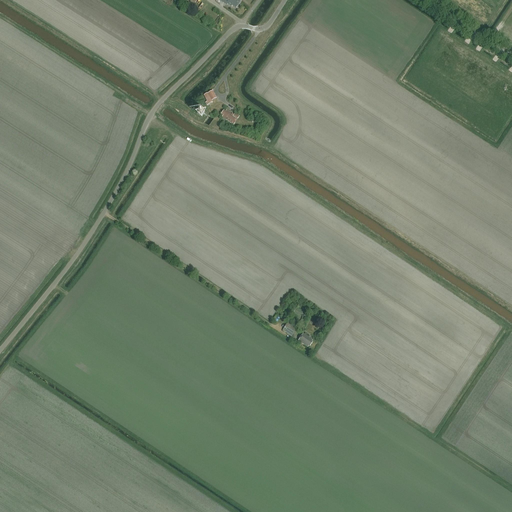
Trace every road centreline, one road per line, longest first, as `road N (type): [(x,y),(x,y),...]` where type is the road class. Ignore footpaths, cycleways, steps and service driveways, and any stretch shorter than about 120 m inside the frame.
road 1 (unclassified): [(0,350),(104,213),(153,109),(232,29),(267,26),(284,0)]
road 2 (track): [(104,213),(275,328)]
